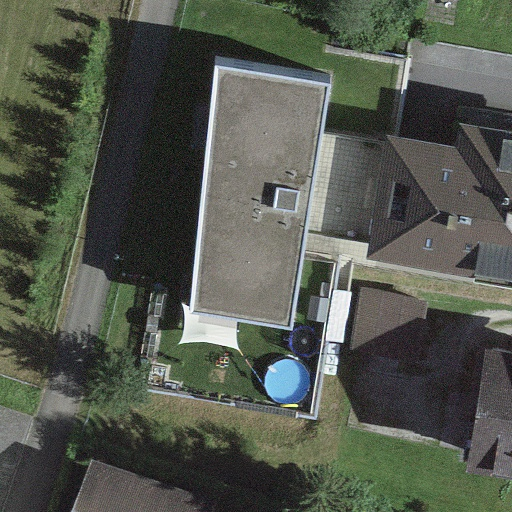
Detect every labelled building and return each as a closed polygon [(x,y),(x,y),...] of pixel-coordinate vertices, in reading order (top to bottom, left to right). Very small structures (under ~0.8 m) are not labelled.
[(323,68),(220,55),(190,297),(293,309),(319,102),(323,68)] [(511,123),(464,116),(460,139),(393,128),(375,238),(511,260),(511,123)] [(428,294),(360,285),(351,345),(420,354),(428,294)] [(511,466),(511,342),(491,339),(470,459),(511,466)] [(190,511),(94,482),(84,511),(190,511)]
